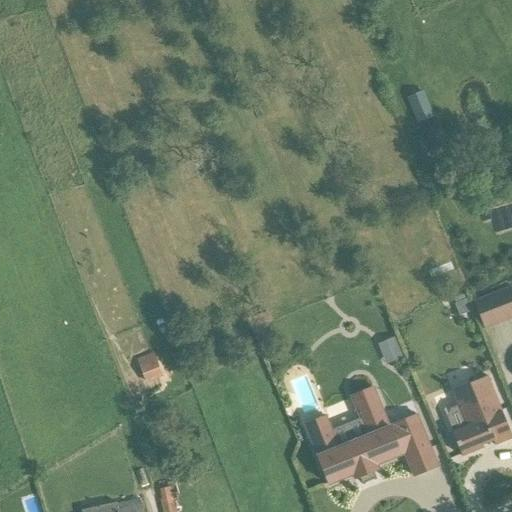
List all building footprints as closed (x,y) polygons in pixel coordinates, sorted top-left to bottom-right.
[(406,100),(416,125),(432,119),(422,93),(406,100)] [(437,126),(423,132),(433,158),(447,152),(437,126)] [(511,319),(511,294),(510,288),(486,298),(497,326),(511,319)] [(497,326),(486,298),(473,303),(483,331),(484,331),(497,326)] [(470,313),(465,301),(454,305),(458,317),(470,313)] [(377,345),(386,366),(402,359),(393,339),(377,345)] [(155,354),(137,358),(143,380),(161,376),(155,354)] [(460,458),(482,449),(481,446),(491,442),(494,446),(511,439),(487,379),(452,393),(457,407),(450,410),(447,418),(453,434),(451,435),(460,458)] [(325,417),(303,426),(328,487),(351,477),(353,482),(378,472),(378,471),(377,468),(403,457),(412,478),(437,468),(416,416),(388,427),(372,388),(349,398),(358,420),(331,431),(325,417)] [(165,482),(158,483),(161,501),(159,502),(161,511),(173,511),(171,500),(170,499),(169,496),(177,494),(175,487),(167,489),(165,482)] [(81,511),(140,511),(138,500),(116,506),(115,504),(81,511)]
